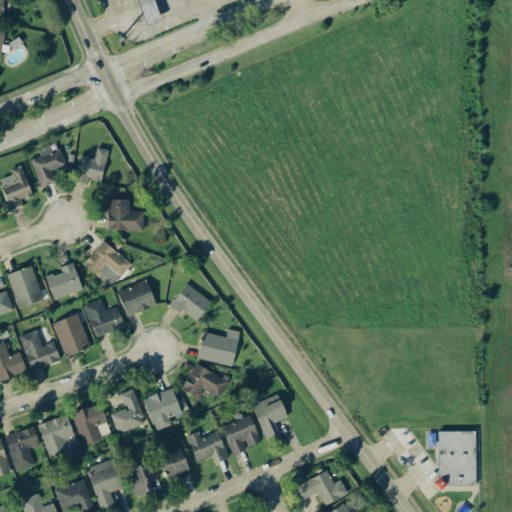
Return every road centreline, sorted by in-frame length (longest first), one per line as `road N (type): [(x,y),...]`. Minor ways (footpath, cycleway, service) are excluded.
road 1 (tertiary): [(72,0),(115,96),(169,183),(407,511)]
road 2 (secondary): [(0,141),(351,0)]
road 3 (secondary): [(270,0),(0,111)]
road 4 (residential): [(173,511),(351,434)]
road 5 (residential): [(0,406),(154,352)]
